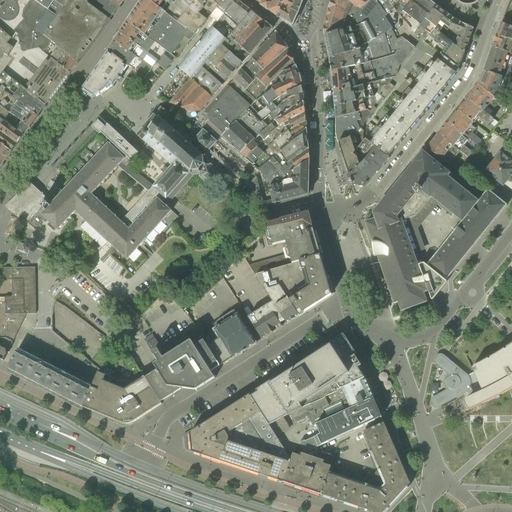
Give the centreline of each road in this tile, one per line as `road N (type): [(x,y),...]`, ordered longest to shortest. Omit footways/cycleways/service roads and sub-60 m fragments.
road 1 (unclassified): [(177,412),(101,315),(37,258),(0,244)]
road 2 (residential): [(498,0),(468,79),(365,204)]
road 3 (residential): [(0,181),(133,0)]
road 4 (secondary): [(240,511),(151,481),(36,426)]
road 5 (residential): [(325,218),(312,38),(318,0)]
road 6 (unclassified): [(349,304),(177,412)]
road 7 (secondary): [(43,454),(206,511)]
road 8 (secondary): [(43,454),(178,511)]
road 9 (secondary): [(276,511),(145,466)]
road 10 (residential): [(392,337),(348,210)]
